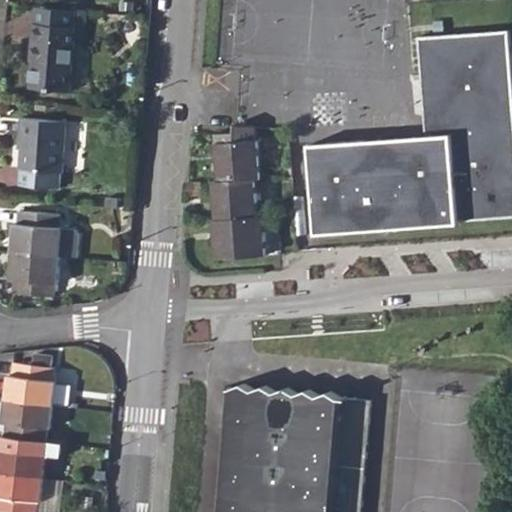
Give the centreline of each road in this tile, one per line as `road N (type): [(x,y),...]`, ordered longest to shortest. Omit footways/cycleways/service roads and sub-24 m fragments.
road 1 (residential): [(148,299),(511,279)]
road 2 (residential): [(148,299),(181,0)]
road 3 (residential): [(132,511),(144,333)]
road 4 (residential): [(0,332),(144,333)]
